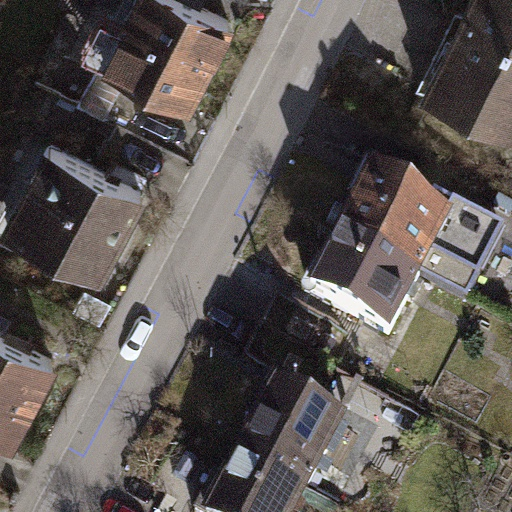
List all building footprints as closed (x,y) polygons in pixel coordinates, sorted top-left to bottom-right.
[(128,92),(190,122),(233,32),(166,0),(137,0),(85,110),(113,123),(128,92)] [(511,0),(468,0),(419,99),(511,145),(511,0)] [(0,229),(0,249),(97,299),(146,202),(41,149),(0,229)] [(367,163),(333,231),(422,276),(435,249),(460,262),(476,229),(452,217),(457,208),(367,163)] [(333,231),(298,299),(388,344),(422,276),(333,231)] [(0,459),(6,462),(56,368),(0,338),(0,459)] [(265,393),(230,461),(310,503),(346,435),(265,393)] [(230,461),(203,511),(305,511),(310,503),(230,461)]
